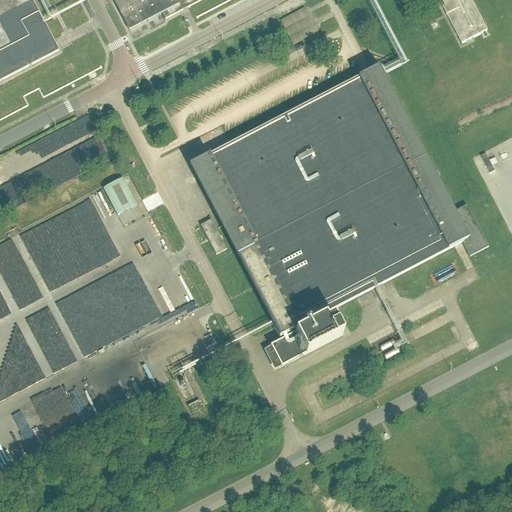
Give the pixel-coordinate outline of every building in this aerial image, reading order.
[(0,0),(0,82),(59,52),(58,50),(53,41),(31,0),(0,0)] [(112,0),(115,4),(129,31),(161,14),(164,20),(202,0),(112,0)] [(463,44),(488,31),(471,0),(445,0),(441,2),(463,44)] [(293,46),(318,33),(305,9),(280,22),(293,46)] [(510,78),(511,77),(511,31),(493,39),(504,67),(504,63),(510,78)] [(449,216),(374,71),(194,165),(284,337),(275,341),(287,365),(341,336),(336,325),(333,318),(325,322),(323,319),(322,317),(462,244),(470,258),(488,248),(466,207),(449,216)] [(467,97),(491,86),(485,75),(462,85),(467,97)] [(487,155),(482,158),(491,175),(496,173),(487,155)] [(117,216),(137,206),(123,179),(103,190),(117,216)] [(216,256),(227,250),(211,221),(200,226),(216,256)] [(130,230),(97,242),(106,267),(139,255),(130,230)] [(74,280),(96,271),(95,268),(73,276),(72,273),(68,275),(69,277),(65,279),(61,269),(50,274),(53,281),(44,284),(50,298),(77,287),(74,280)] [(150,317),(156,314),(150,301),(144,304),(150,317)] [(7,321),(3,323),(0,317),(0,336),(17,329),(14,324),(9,326),(7,321)] [(379,350),(383,356),(391,350),(387,344),(379,350)]
